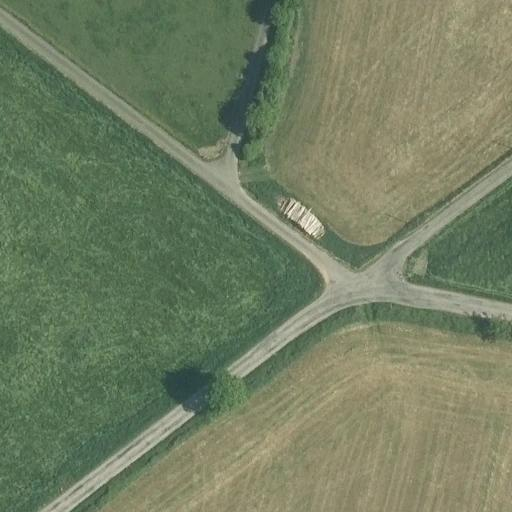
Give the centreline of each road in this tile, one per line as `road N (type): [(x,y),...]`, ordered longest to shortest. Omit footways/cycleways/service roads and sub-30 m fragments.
road 1 (unclassified): [(353,288),(55,511)]
road 2 (residential): [(353,288),(511,169)]
road 3 (unclassified): [(511,312),(353,288)]
